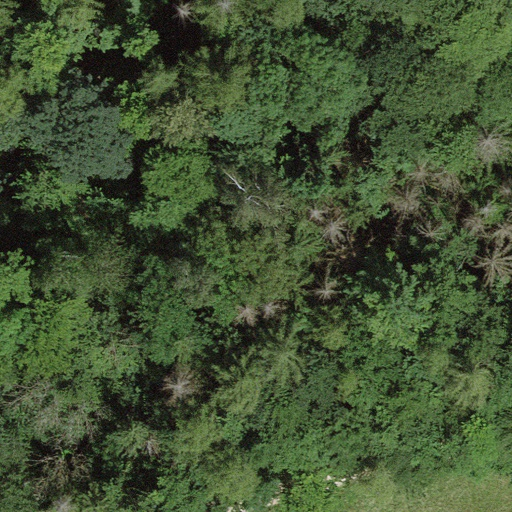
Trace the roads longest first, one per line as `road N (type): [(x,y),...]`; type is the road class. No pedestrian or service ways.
road 1 (track): [(511,164),(0,68)]
road 2 (track): [(511,450),(340,479),(220,511)]
